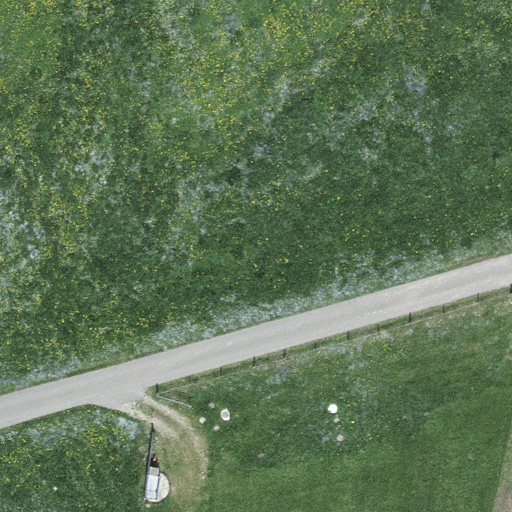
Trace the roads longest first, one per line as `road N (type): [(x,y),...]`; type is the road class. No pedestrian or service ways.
road 1 (track): [(511,267),(0,412)]
road 2 (track): [(97,388),(164,415),(190,443),(204,511)]
